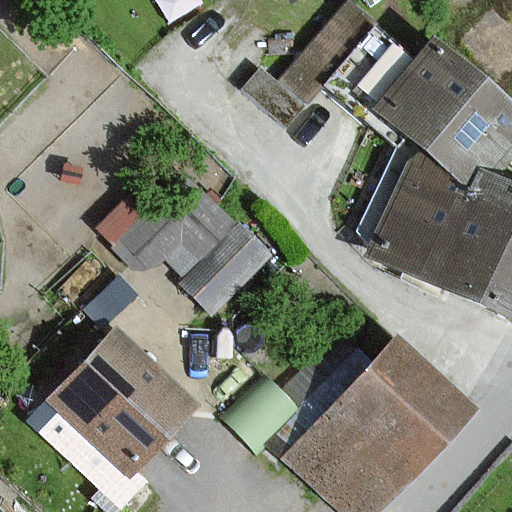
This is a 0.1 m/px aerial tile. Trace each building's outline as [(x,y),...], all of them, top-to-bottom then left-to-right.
[(511,317),(511,182),(497,176),(511,160),(511,103),(437,40),(418,63),(375,27),(348,5),(282,83),(263,67),(245,89),(289,127),(308,105),(327,83),(399,145),(409,134),(424,146),(374,253),(412,270),(439,283),(474,299),(511,317)] [(148,266),(160,252),(218,305),(275,243),(169,146),(99,222),(148,266)] [(114,321),(135,281),(110,267),(89,308),(114,321)] [(176,389),(114,332),(53,398),(132,471),(193,406),(176,389)] [(377,511),(472,408),(393,336),(281,460),(338,511),(377,511)]
